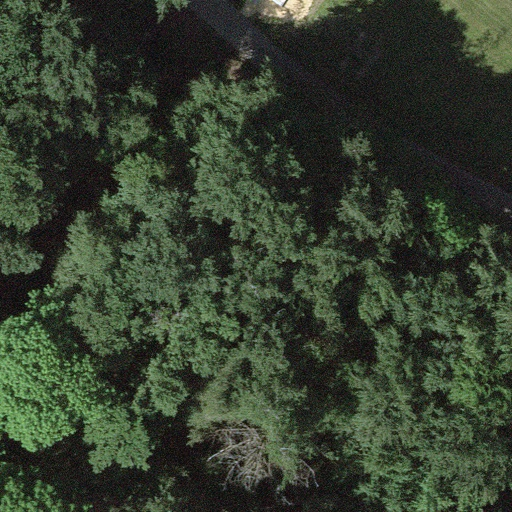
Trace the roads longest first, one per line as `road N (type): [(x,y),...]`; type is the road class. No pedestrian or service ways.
road 1 (track): [(511,209),(323,102),(206,0)]
road 2 (track): [(144,0),(0,230)]
